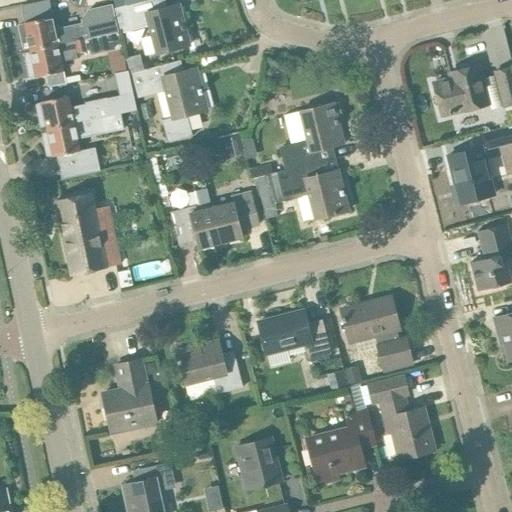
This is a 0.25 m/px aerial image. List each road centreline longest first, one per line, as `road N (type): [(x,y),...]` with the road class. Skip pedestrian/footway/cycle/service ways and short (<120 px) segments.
road 1 (residential): [(33,341),(421,237)]
road 2 (residential): [(421,237),(483,474)]
road 3 (residential): [(373,38),(421,237)]
road 4 (tertiary): [(71,511),(33,341)]
road 5 (tertiary): [(33,341),(0,190)]
road 6 (residential): [(373,38),(511,3)]
road 7 (residential): [(373,38),(336,43),(283,33),(255,0)]
